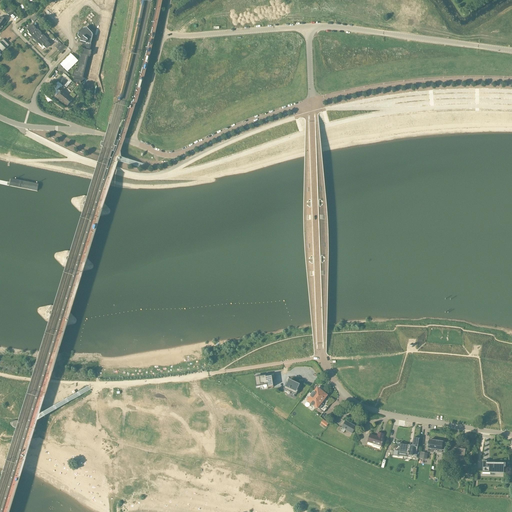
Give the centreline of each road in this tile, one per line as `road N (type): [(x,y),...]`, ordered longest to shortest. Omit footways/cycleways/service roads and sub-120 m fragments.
road 1 (unclassified): [(321,357),(311,102)]
road 2 (residential): [(511,434),(373,410),(341,390),(321,357)]
road 3 (unclassified): [(307,26),(511,50)]
road 4 (unclassified): [(511,80),(383,86),(311,102)]
road 5 (unclassified): [(311,102),(174,155),(131,141)]
road 6 (unclassified): [(164,34),(307,26)]
